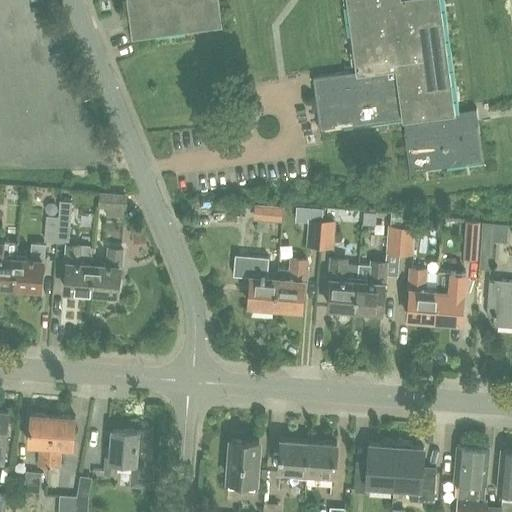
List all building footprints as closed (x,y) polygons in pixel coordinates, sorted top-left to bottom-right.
[(127,0),(132,38),(222,27),(219,0),(127,0)] [(314,90),(320,130),(402,119),(409,171),(483,161),(476,108),(455,111),(440,0),(346,0),(356,71),(335,74),(337,87),(314,90)] [(99,192),(98,207),(108,208),(108,206),(124,207),(123,209),(127,209),(127,193),(99,192)] [(72,200),(60,199),(58,216),(56,241),(68,242),(72,200)] [(254,203),(253,219),(281,222),(283,205),(254,203)] [(45,240),(56,241),(58,216),(47,215),(45,240)] [(306,246),(320,247),(322,218),(308,217),(306,246)] [(336,220),(322,218),(320,247),(333,248),(336,220)] [(491,267),(493,249),(495,222),(482,221),(480,248),(479,266),(491,267)] [(400,253),(400,252),(402,225),(388,224),(386,252),(400,253)] [(402,225),(400,252),(400,253),(413,254),(415,226),(402,225)] [(132,229),(132,242),(146,241),(145,228),(132,229)] [(477,260),(479,231),(465,230),(463,259),(477,260)] [(0,284),(1,285),(1,289),(14,290),(16,252),(17,252),(18,239),(0,237),(0,284)] [(26,286),(40,287),(43,242),(31,242),(30,258),(27,257),(27,253),(17,252),(16,252),(14,290),(26,290),(26,286)] [(62,267),(68,267),(66,290),(79,291),(79,295),(91,296),(94,256),(91,250),(91,244),(65,243),(62,267)] [(107,246),(105,264),(98,264),(94,256),(91,296),(104,297),(104,293),(118,294),(121,266),(123,266),(125,247),(107,246)] [(248,274),(251,274),(249,304),(276,306),(278,276),(266,276),(269,254),(249,252),(248,274)] [(329,307),(355,309),(359,263),(348,262),(349,257),(329,254),(328,277),(331,277),(329,307)] [(290,256),(288,277),(278,276),(276,306),(301,308),(303,278),(307,279),(308,258),(290,256)] [(369,264),(359,263),(355,309),(381,311),(383,281),(387,281),(389,260),(370,259),(369,264)] [(409,317),(435,319),(437,290),(438,272),(428,272),(428,267),(409,266),(407,287),(411,288),(409,317)] [(449,269),(448,290),(437,290),(435,319),(461,321),(463,291),(466,292),(468,270),(449,269)] [(493,321),(511,322),(511,281),(490,280),(487,313),(494,313),(493,321)] [(0,462),(4,462),(8,411),(0,410),(0,462)] [(38,464),(50,465),(54,414),(31,412),(29,443),(39,443),(38,464)] [(76,416),(54,414),(50,465),(60,466),(62,445),(74,446),(76,416)] [(117,474),(118,464),(135,465),(135,471),(147,472),(149,430),(113,428),(112,445),(105,444),(104,473),(117,474)] [(278,470),(295,471),(294,475),(306,477),(308,439),(281,437),(278,470)] [(255,489),(256,481),(259,441),(231,438),(228,479),(228,486),(255,489)] [(337,441),(308,439),(306,477),(318,478),(318,473),(334,474),(337,441)] [(366,484),(393,486),(396,440),(381,439),(380,443),(369,443),(367,466),(355,465),(353,490),(366,491),(366,484)] [(409,499),(433,501),(436,471),(422,470),(423,447),(412,446),(412,441),(396,440),(393,486),(410,488),(409,499)] [(485,511),(486,503),(486,500),(484,500),(489,447),(456,445),(454,481),(458,481),(455,511),(485,511)] [(497,491),(511,492),(511,449),(501,448),(497,491)] [(39,491),(40,486),(41,471),(26,470),(24,490),(39,491)] [(76,495),(73,511),(87,511),(88,498),(93,476),(80,474),(76,495)] [(58,511),(73,511),(76,495),(60,494),(58,511)] [(263,511),(277,511),(279,503),(264,502),(263,511)] [(501,511),(502,504),(486,503),(485,511),(501,511)]
